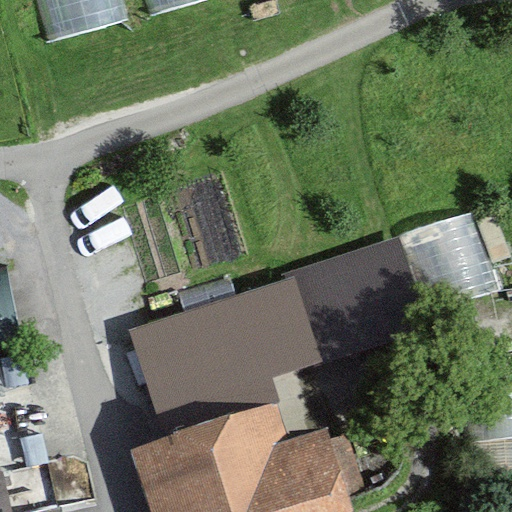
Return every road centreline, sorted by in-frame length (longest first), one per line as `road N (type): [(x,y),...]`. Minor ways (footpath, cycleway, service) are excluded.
road 1 (residential): [(38,157),(253,84),(432,0)]
road 2 (residential): [(38,157),(122,511)]
